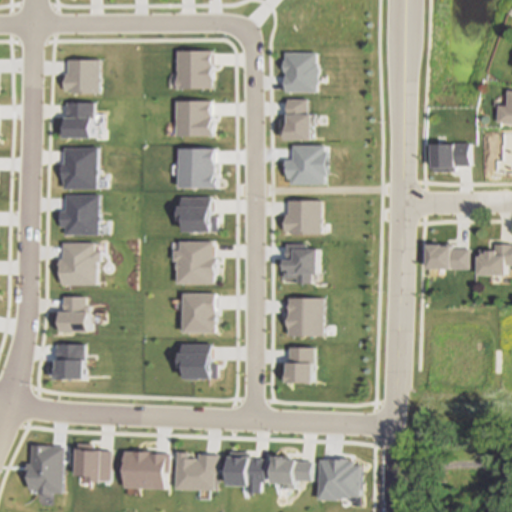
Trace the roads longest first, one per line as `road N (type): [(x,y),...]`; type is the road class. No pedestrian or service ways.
road 1 (tertiary): [(406,0),(393,485)]
road 2 (residential): [(31,0),(29,306),(0,432)]
road 3 (residential): [(395,423),(43,411),(0,400)]
road 4 (residential): [(254,419),(246,29)]
road 5 (residential): [(0,23),(226,22),(246,29)]
